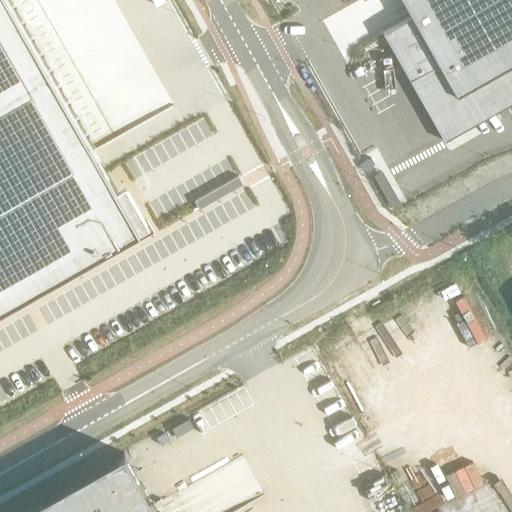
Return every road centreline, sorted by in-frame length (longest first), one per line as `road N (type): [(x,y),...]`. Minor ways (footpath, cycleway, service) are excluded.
road 1 (unclassified): [(343,251),(338,273),(315,297),(0,475)]
road 2 (unknown): [(224,348),(324,511)]
road 3 (unclassified): [(511,186),(400,250),(343,251)]
road 4 (unclassified): [(220,0),(285,117)]
